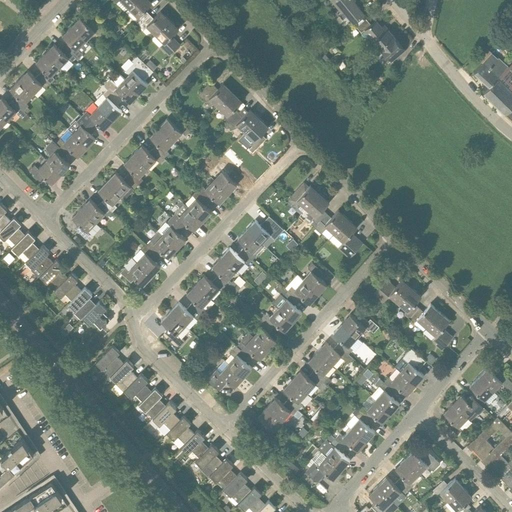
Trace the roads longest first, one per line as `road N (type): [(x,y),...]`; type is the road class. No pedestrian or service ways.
road 1 (tertiary): [(180,511),(0,302)]
road 2 (residential): [(225,430),(397,238)]
road 3 (residential): [(133,321),(307,140)]
road 4 (residential): [(43,221),(217,43)]
road 5 (residential): [(511,136),(391,0)]
road 6 (residential): [(225,430),(143,346),(133,321)]
road 7 (residential): [(511,511),(418,412)]
road 8 (residential): [(133,321),(121,297),(43,221)]
road 9 (residential): [(397,238),(307,140)]
road 10 (residential): [(307,140),(217,43)]
road 11 (residential): [(488,333),(397,238)]
